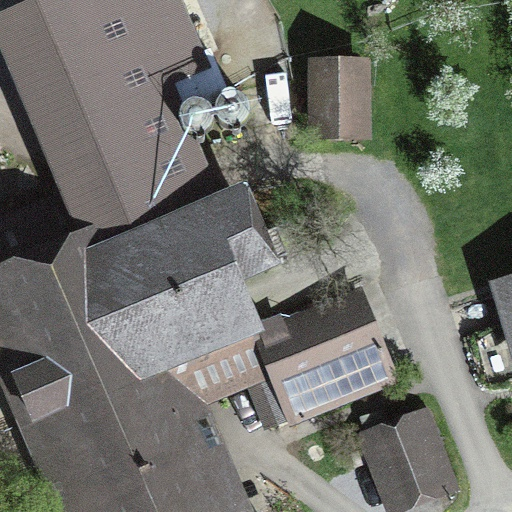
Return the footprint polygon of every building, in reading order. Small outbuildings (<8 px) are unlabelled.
[(100,245),(222,194),(199,137),(187,137),(178,116),(185,103),(177,85),(213,70),(183,0),(31,0),(0,13),(0,51),(60,196),(76,235),(93,228),(100,245)] [(310,39),(316,39),(321,36),(326,32),(328,27),(329,21),(328,15),(325,10),(320,6),(315,4),(309,3),(303,5),(298,8),(295,13),(293,19),(293,25),(295,31),(299,35),(304,38),(310,39)] [(319,122),(362,122),(362,69),(319,69),(319,122)] [(263,332),(242,284),(281,267),(246,183),(222,194),(100,245),(93,228),(76,235),(60,196),(0,221),(0,391),(51,511),(259,511),(216,409),(272,385),(252,336),(263,332)] [(252,336),(272,385),(290,428),(398,384),(361,292),(263,332),(252,336)] [(369,443),(393,507),(445,487),(421,423),(369,443)]
